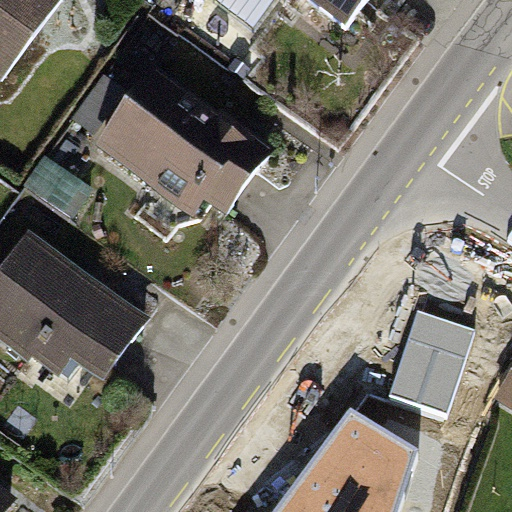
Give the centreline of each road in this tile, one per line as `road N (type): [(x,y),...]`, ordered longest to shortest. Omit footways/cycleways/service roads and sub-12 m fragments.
road 1 (tertiary): [(135,511),(415,142)]
road 2 (tertiary): [(415,142),(511,10)]
